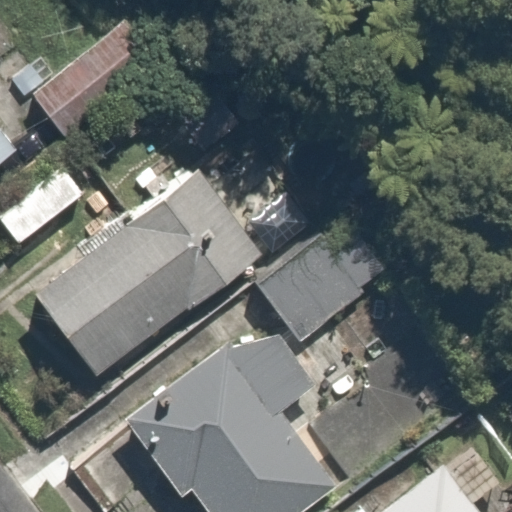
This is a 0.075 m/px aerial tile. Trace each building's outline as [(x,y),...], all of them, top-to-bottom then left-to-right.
[(127,87),(86,40),(22,95),(64,143),(127,87)] [(0,109),(0,174),(32,151),(0,109)] [(72,170),(3,216),(21,243),(90,198),(72,170)] [(266,258),(204,171),(33,292),(94,380),(266,258)] [(337,222),(256,285),(303,345),(384,282),(337,222)] [(266,318),(125,416),(188,507),(196,502),(203,511),(302,511),(340,486),(287,408),(315,389),(266,318)] [(381,511),(368,511),(363,505),(353,511),(485,511),(448,462),(381,511)]
